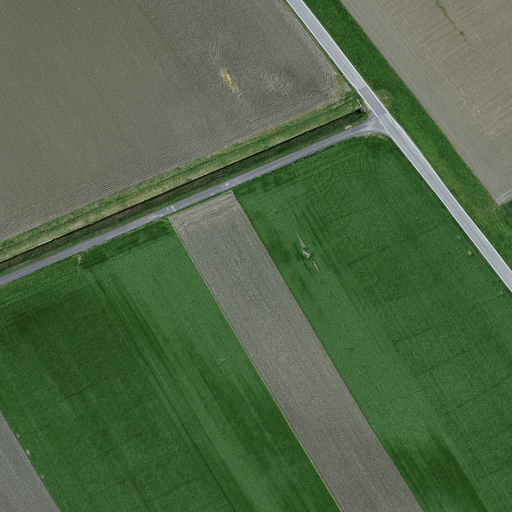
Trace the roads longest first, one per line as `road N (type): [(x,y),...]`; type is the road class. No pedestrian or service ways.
road 1 (track): [(0,281),(386,118)]
road 2 (tertiary): [(294,0),(511,281)]
